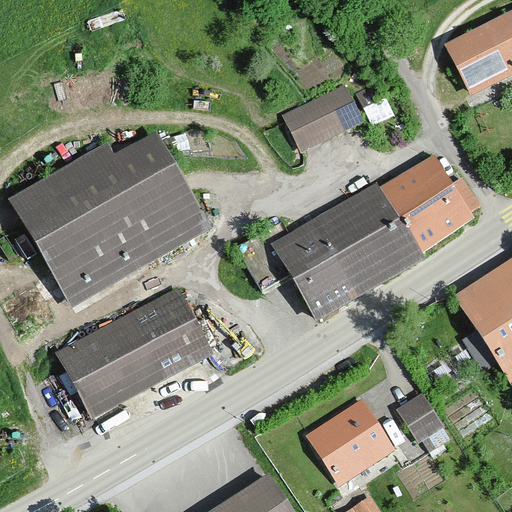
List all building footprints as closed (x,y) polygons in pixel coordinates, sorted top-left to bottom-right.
[(511,18),(449,50),(472,93),(511,72),(511,18)] [(356,120),(342,94),(289,120),(302,147),(356,120)] [(106,146),(9,201),(66,299),(144,255),(149,263),(148,264),(148,265),(195,238),(189,229),(203,221),(160,144),(118,167),(106,146)] [(418,175),(385,198),(393,209),(392,210),(421,253),(422,253),(471,219),(470,217),(472,216),(470,213),(477,208),(462,183),(452,190),(433,161),(416,172),(418,175)] [(330,216),(311,227),(356,296),(424,256),(422,253),(421,253),(392,210),(393,209),(385,198),(380,191),(332,219),(330,216)] [(356,296),(311,227),(291,239),(282,222),(235,249),(262,294),(291,277),(320,323),(323,321),(320,316),(356,296)] [(511,264),(459,299),(481,336),(468,344),(486,373),(498,365),(511,386),(511,385),(511,264)] [(177,296),(62,357),(92,414),(207,353),(177,296)] [(422,397),(398,413),(417,443),(421,440),(429,454),(449,441),(441,427),(442,427),(422,397)] [(391,449),(362,404),(336,421),(339,426),(330,433),(326,427),(310,439),(340,484),(391,449)] [(290,511),(269,480),(220,511),(290,511)] [(375,511),(368,501),(351,511),(375,511)]
